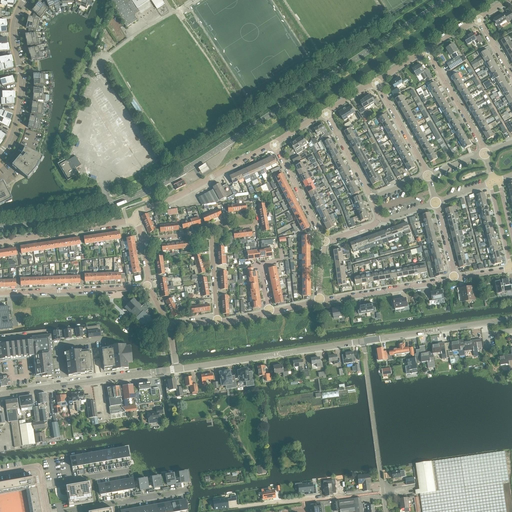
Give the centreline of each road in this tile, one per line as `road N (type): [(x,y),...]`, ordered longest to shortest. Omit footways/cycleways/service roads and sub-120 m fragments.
road 1 (secondary): [(0,226),(134,198),(448,0)]
road 2 (tertiary): [(176,368),(362,341)]
road 3 (residential): [(384,511),(362,341)]
road 4 (residential): [(134,219),(136,211),(273,143)]
road 5 (residential): [(0,152),(20,100),(12,31),(23,0)]
road 6 (tertiary): [(362,341),(511,318)]
road 7 (residential): [(0,293),(148,285)]
road 8 (residential): [(318,301),(455,278)]
road 9 (residential): [(0,242),(134,219)]
road 10 (residential): [(55,511),(187,490)]
